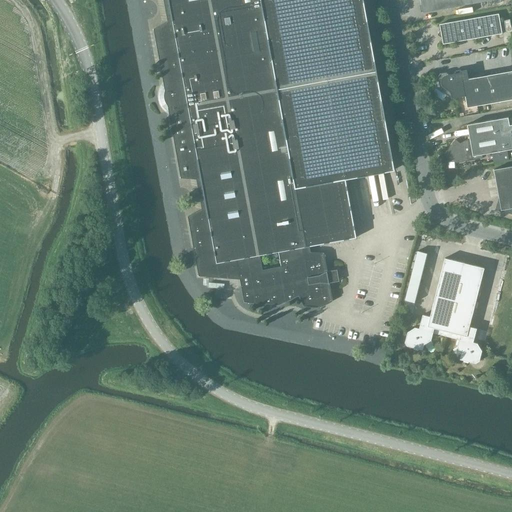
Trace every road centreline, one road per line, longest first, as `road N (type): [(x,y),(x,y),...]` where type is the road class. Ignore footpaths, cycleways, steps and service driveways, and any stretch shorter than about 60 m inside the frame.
road 1 (unclassified): [(511,474),(260,411),(197,377),(135,300),(105,164)]
road 2 (unclassified): [(511,239),(452,223),(429,199),(391,0)]
road 3 (unknown): [(396,223),(371,237),(345,298),(354,312),(375,314),(394,236)]
road 4 (unclassified): [(56,0),(90,75),(105,164)]
